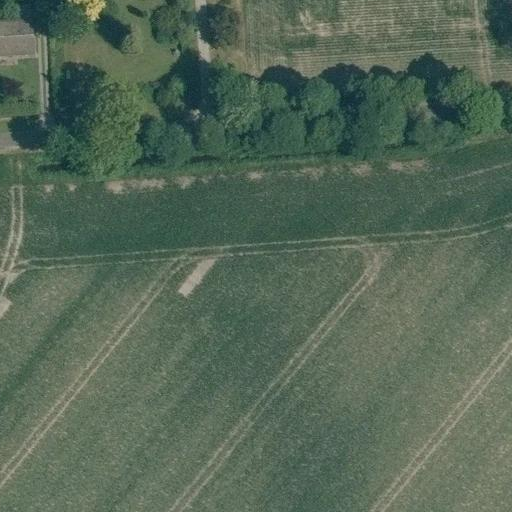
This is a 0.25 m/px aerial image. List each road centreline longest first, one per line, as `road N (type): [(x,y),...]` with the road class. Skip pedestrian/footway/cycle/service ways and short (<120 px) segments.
road 1 (unclassified): [(0,141),(511,108)]
road 2 (track): [(207,130),(199,0)]
